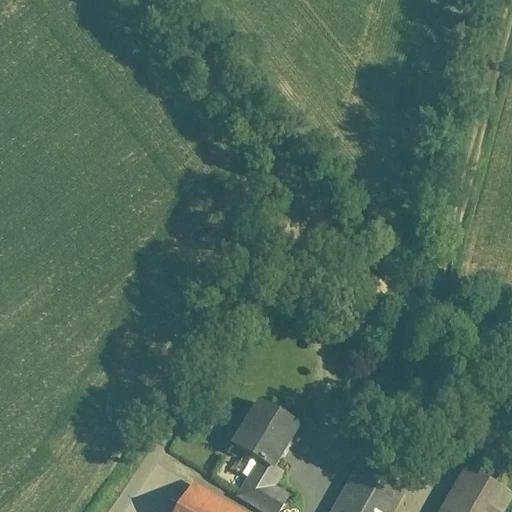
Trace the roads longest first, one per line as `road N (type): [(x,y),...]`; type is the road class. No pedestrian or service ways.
road 1 (unclassified): [(311,201),(242,273),(101,511)]
road 2 (unclassified): [(154,0),(311,201)]
road 3 (unclassified): [(311,201),(407,295)]
